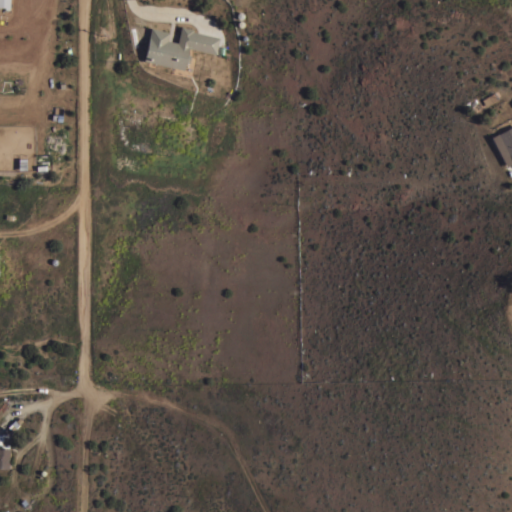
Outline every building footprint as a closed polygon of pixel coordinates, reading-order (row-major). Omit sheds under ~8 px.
[(0,0),(9,0),(9,2),(11,2),(10,7),(8,7),(8,9),(3,9),(3,7),(0,7),(0,0)] [(142,60),(149,27),(168,31),(166,40),(176,42),(180,26),(192,29),(191,31),(204,34),(205,29),(209,30),(208,34),(215,36),(216,32),(219,33),(214,54),(187,48),(186,54),(190,55),(188,63),(184,62),(182,70),(142,60)] [(511,164),(511,162),(505,166),(489,137),(511,124),(511,164)] [(35,155),(35,170),(10,171),(10,156),(35,155)] [(0,434),(1,434),(2,434),(4,429),(11,432),(9,436),(8,448),(1,447),(0,446),(0,434)] [(8,468),(0,467),(0,448),(8,448),(8,468)]
